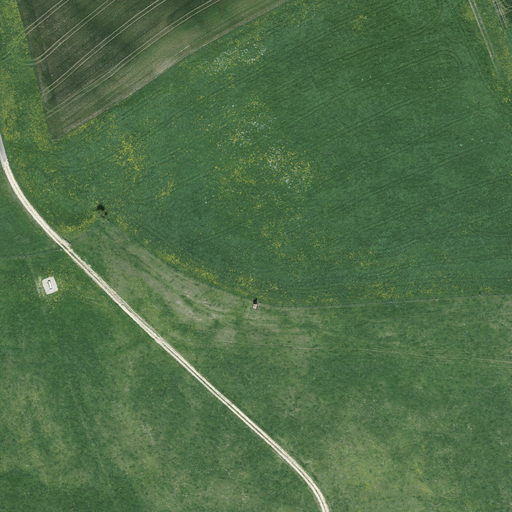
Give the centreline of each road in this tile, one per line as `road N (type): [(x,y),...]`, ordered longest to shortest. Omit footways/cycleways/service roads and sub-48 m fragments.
road 1 (track): [(326,511),(283,453),(30,210),(0,144)]
road 2 (track): [(133,511),(238,412)]
